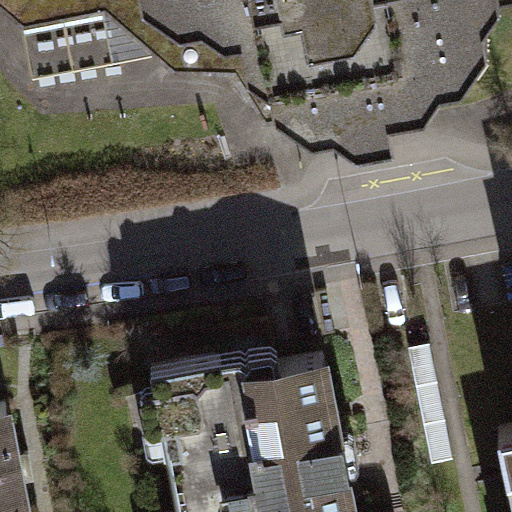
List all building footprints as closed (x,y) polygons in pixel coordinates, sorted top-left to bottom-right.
[(37,0),(27,2),(23,0),(0,0),(0,2),(23,22),(105,6),(175,68),(124,0),(37,0)] [(235,69),(266,119),(354,103),(358,123),(396,116),(391,92),(426,86),(422,66),(463,58),(461,45),(477,21),(490,19),(486,0),(23,0),(27,2),(37,0),(124,0),(175,68),(235,69)] [(454,454),(431,339),(410,343),(433,458),(454,454)] [(222,350),(152,363),(156,384),(146,386),(143,390),(148,419),(153,422),(164,420),(180,511),(354,511),(325,348),(279,357),(276,345),(272,341),(250,345),(247,351),(250,363),(225,368),(222,350)] [(0,511),(28,511),(7,398),(0,399),(0,511)] [(511,511),(511,421),(499,424),(511,484),(511,511)]
